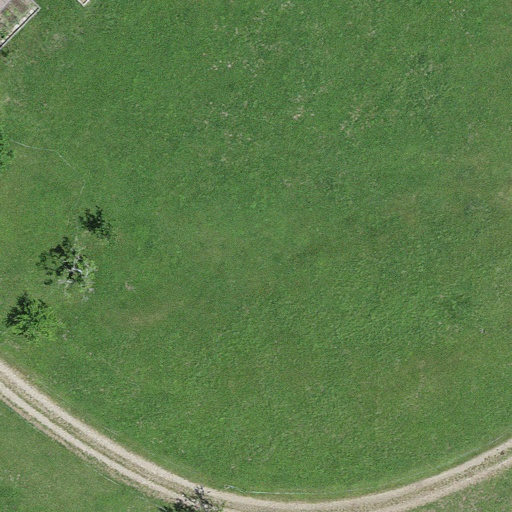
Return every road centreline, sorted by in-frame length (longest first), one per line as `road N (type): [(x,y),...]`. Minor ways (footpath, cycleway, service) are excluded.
road 1 (track): [(271,511),(217,501),(130,463),(73,432),(0,368)]
road 2 (track): [(511,449),(450,481),(345,511)]
